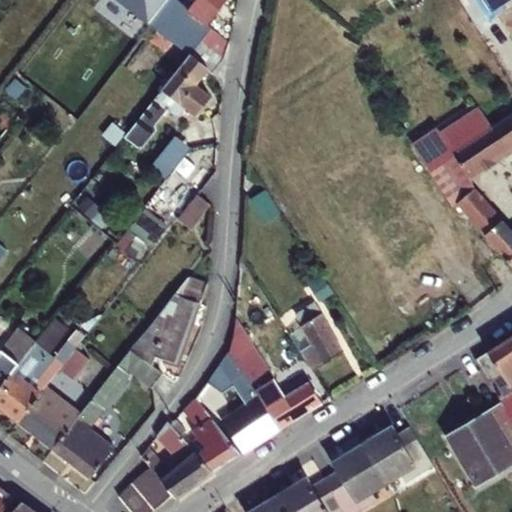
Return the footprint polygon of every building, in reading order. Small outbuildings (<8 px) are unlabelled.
[(151,24),(161,11),(169,0),(99,0),(92,10),(136,44),(151,24)] [(228,0),(197,0),(189,11),(208,26),(228,0)] [(485,0),(493,10),(509,0),(485,0)] [(190,56),(201,42),(161,11),(151,24),(190,56)] [(201,42),(190,56),(129,133),(138,139),(152,124),(155,126),(169,110),(178,117),(186,106),(196,113),(210,97),(195,85),(208,69),(213,73),(226,56),(228,43),(211,29),(201,42)] [(441,138),(430,147),(442,164),(492,130),(477,108),(439,134),(441,138)] [(511,116),(492,130),(442,164),(430,172),(450,200),(452,198),(484,234),(474,243),(485,255),(473,266),(497,290),(511,274),(511,230),(471,184),(468,178),(511,147),(511,116)] [(166,178),(192,151),(177,137),(152,165),(166,178)] [(442,164),(430,147),(414,158),(421,168),(426,165),(430,172),(442,164)] [(188,185),(197,193),(211,175),(202,168),(188,185)] [(210,205),(197,193),(178,217),(192,229),(210,205)] [(104,227),(111,220),(92,203),(85,211),(104,227)] [(71,215),(52,239),(85,264),(103,240),(71,215)] [(189,279),(131,351),(151,365),(156,355),(177,362),(198,303),(200,303),(207,286),(189,279)] [(310,297),(304,288),(279,304),(284,312),(310,297)] [(344,352),(313,302),(295,313),(314,346),(303,353),(314,370),(344,352)] [(235,318),(230,351),(281,428),(322,402),(308,383),(287,396),(235,318)] [(504,405),(511,418),(511,391),(509,388),(511,386),(511,337),(479,359),(504,405)] [(0,389),(15,370),(32,349),(18,338),(7,353),(2,350),(0,352),(0,389)] [(76,349),(67,343),(61,350),(70,357),(76,349)] [(70,357),(59,370),(73,381),(90,359),(76,349),(70,357)] [(0,389),(0,406),(19,421),(46,386),(59,370),(70,357),(61,350),(34,384),(15,370),(0,389)] [(163,375),(151,365),(131,351),(81,413),(53,447),(90,477),(114,445),(90,427),(132,372),(153,387),(163,375)] [(281,428),(230,351),(221,365),(247,404),(224,419),(245,450),(281,428)] [(212,378),(196,399),(206,411),(223,386),(212,378)] [(46,386),(19,421),(53,447),(81,413),(46,386)] [(206,411),(196,399),(184,412),(198,427),(193,431),(198,436),(188,444),(213,472),(240,453),(206,411)] [(511,418),(504,405),(449,438),(478,486),(511,465),(511,418)] [(187,432),(177,420),(172,426),(182,437),(187,432)] [(177,497),(213,472),(188,444),(182,437),(172,426),(168,422),(156,437),(170,451),(168,453),(171,455),(163,462),(149,447),(141,457),(150,468),(173,494),(177,497)] [(364,446),(387,484),(402,474),(407,482),(434,466),(412,429),(400,436),(395,427),(364,446)] [(387,484),(364,446),(334,464),(339,473),(326,481),(345,511),(358,511),(375,502),(370,494),(387,484)] [(133,484),(155,509),(173,494),(150,468),(133,484)] [(345,511),(326,481),(314,488),(309,479),(277,498),(285,511),(345,511)] [(151,511),(155,509),(133,484),(120,494),(119,496),(132,511),(151,511)] [(0,511),(1,511),(15,497),(0,485),(0,511)] [(285,511),(277,498),(253,511),(285,511)] [(35,511),(23,502),(13,511),(35,511)]
